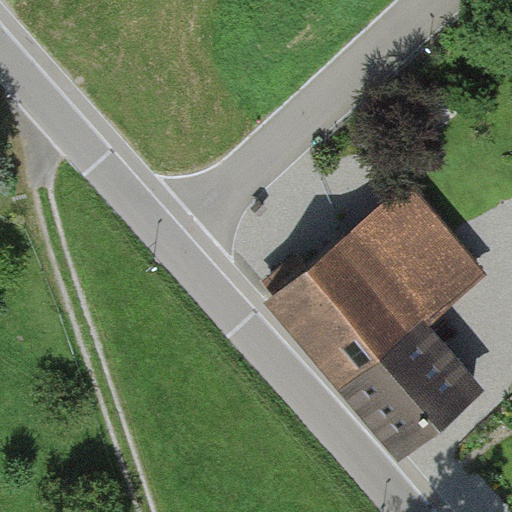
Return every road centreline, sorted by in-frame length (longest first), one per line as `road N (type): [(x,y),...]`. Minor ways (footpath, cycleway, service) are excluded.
road 1 (track): [(148,511),(44,193),(26,75)]
road 2 (residential): [(174,243),(438,0)]
road 3 (residential): [(174,243),(411,511)]
road 4 (residential): [(0,46),(174,243)]
